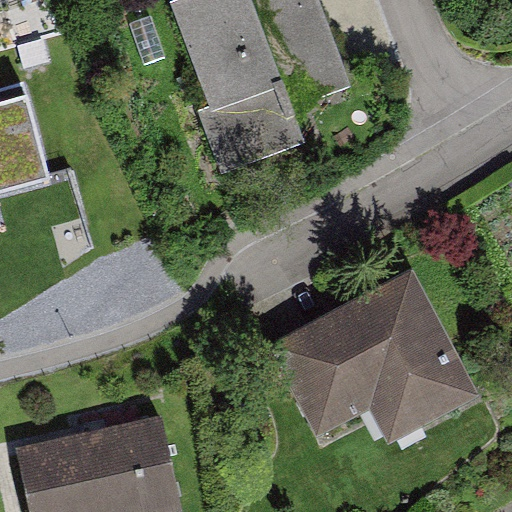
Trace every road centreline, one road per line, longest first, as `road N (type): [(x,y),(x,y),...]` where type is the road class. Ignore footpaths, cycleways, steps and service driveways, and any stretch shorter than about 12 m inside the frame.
road 1 (residential): [(464,151),(355,224),(263,271)]
road 2 (residential): [(464,151),(406,0)]
